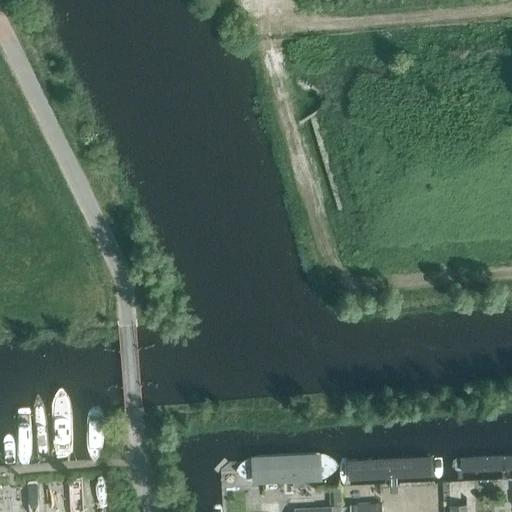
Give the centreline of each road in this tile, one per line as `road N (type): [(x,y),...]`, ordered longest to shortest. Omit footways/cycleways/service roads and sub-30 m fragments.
road 1 (unclassified): [(0,22),(123,283),(139,476),(154,511)]
road 2 (unknown): [(259,32),(333,269),(374,293),(511,282)]
